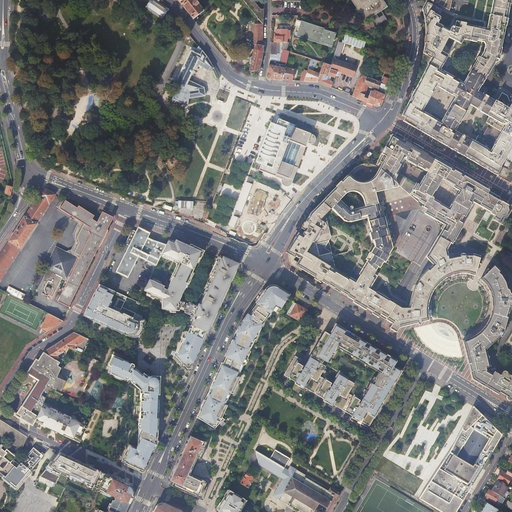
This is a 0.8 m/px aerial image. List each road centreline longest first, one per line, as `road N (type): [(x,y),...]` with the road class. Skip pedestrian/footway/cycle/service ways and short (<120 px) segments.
road 1 (residential): [(0,400),(33,351),(68,328),(128,209)]
road 2 (secondary): [(426,363),(267,264)]
road 3 (tertiary): [(337,511),(426,363)]
road 4 (residential): [(145,484),(0,414)]
road 5 (secondary): [(165,449),(229,311)]
road 6 (secondary): [(257,258),(128,209)]
road 7 (secondary): [(383,118),(290,215)]
road 8 (unknown): [(322,362),(340,335),(382,359),(391,374),(379,406)]
road 9 (tertiary): [(259,87),(320,93),(383,118)]
road 10 (tertiary): [(168,0),(227,73),(259,87)]
road 11 (secondary): [(404,0),(412,46),(383,118)]
